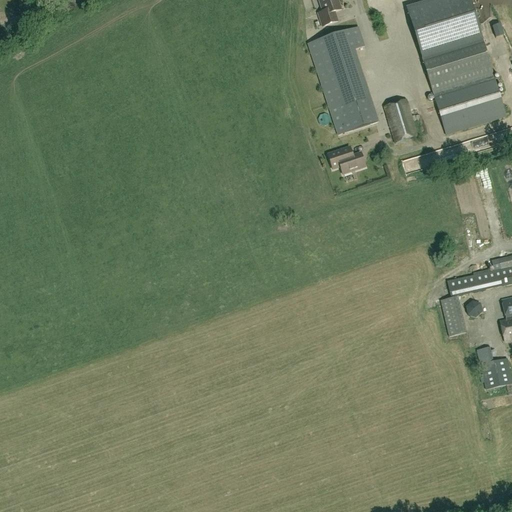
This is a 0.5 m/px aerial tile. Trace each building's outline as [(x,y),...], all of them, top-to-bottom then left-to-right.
[(30,0),(24,0),(18,2),(21,11),(33,6),(30,0)] [(318,0),(323,13),(318,14),(323,27),(338,22),(335,13),(341,11),(337,0),(318,0)] [(423,62),(483,44),(469,0),(444,0),(407,11),(423,62)] [(371,33),(404,29),(402,14),(369,19),(371,33)] [(1,22),(0,22),(4,32),(21,24),(16,15),(15,15),(1,22)] [(338,137),(378,123),(353,51),(364,48),(357,29),(307,46),(338,137)] [(506,117),(493,76),(483,44),(423,62),(446,136),(506,117)] [(386,77),(398,74),(394,60),(383,62),(386,77)] [(402,76),(409,75),(407,65),(400,66),(402,76)] [(384,108),(395,144),(417,137),(406,101),(384,108)] [(505,127),(490,133),(493,140),(508,135),(505,127)] [(361,154),(353,157),(350,148),(328,156),(333,171),(340,168),(343,176),(366,168),(361,154)] [(381,176),(380,169),(371,170),(372,177),(381,176)] [(488,178),(476,180),(478,188),(483,186),(485,197),(482,197),(484,205),(494,203),(488,178)] [(435,212),(444,211),(444,205),(449,204),(448,193),(434,194),(435,212)] [(511,256),(491,261),(494,272),(448,282),(452,299),(511,285),(511,256)] [(467,335),(458,298),(442,302),(450,339),(467,335)] [(511,299),(503,302),(507,321),(499,323),(504,342),(511,340),(511,299)] [(476,319),(483,313),(481,304),(472,302),(466,308),(468,316),(476,319)] [(485,391),(511,384),(511,381),(507,360),(493,363),(491,349),(477,352),(481,372),(485,391)]
